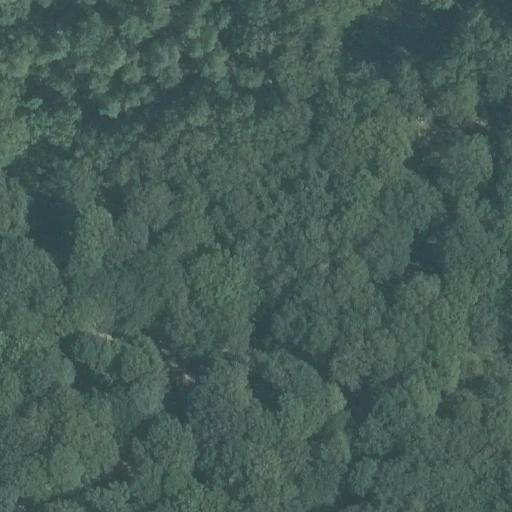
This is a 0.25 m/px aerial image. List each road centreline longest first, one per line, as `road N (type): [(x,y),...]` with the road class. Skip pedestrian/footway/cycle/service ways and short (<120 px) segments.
road 1 (track): [(320,162),(315,337),(337,511)]
road 2 (track): [(0,260),(295,170)]
road 3 (track): [(320,162),(511,83)]
road 4 (track): [(265,0),(295,170)]
